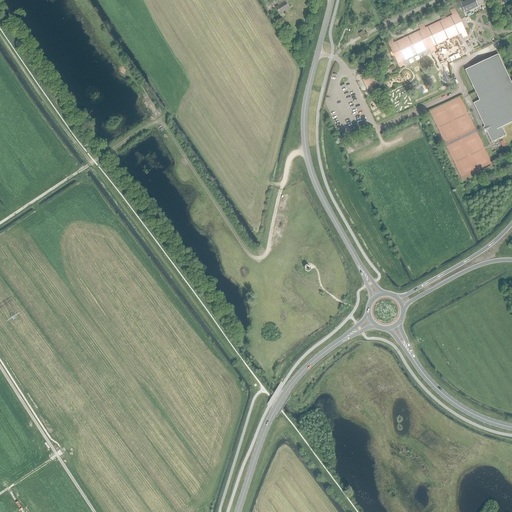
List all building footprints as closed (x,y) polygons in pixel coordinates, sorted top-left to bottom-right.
[(286,0),(274,0),(278,5),(275,7),(280,14),(289,8),(285,1),(286,0)] [(474,0),(470,0),(461,5),(465,14),(478,8),(474,0)] [(425,28),(423,23),(420,25),(433,52),(436,51),(434,46),(460,34),(463,38),(468,36),(455,8),(450,11),(452,15),(425,28)] [(433,52),(420,25),(418,26),(420,30),(393,43),(391,38),(386,40),(399,68),(404,66),(402,61),(429,49),(431,53),(433,52)] [(364,31),(359,33),(360,35),(362,38),(363,41),(367,38),(366,36),(365,33),(364,31)] [(473,103),(492,142),(506,135),(502,127),(511,121),(511,84),(498,54),(465,70),(479,100),(473,103)] [(371,76),(362,80),(367,89),(376,85),(371,76)]
